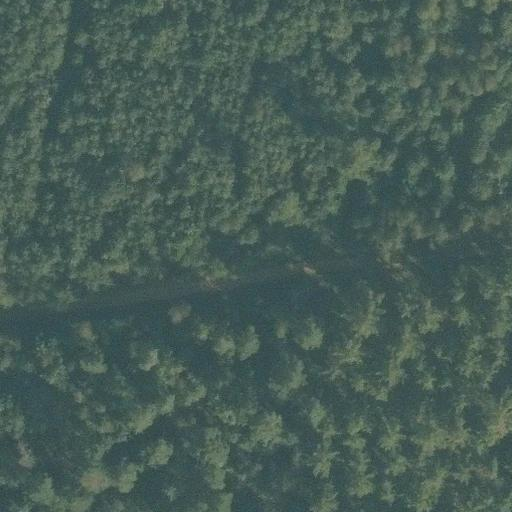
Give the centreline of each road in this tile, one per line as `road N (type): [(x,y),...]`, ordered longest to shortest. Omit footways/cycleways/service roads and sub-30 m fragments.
road 1 (track): [(0,315),(511,242)]
road 2 (track): [(295,511),(345,266)]
